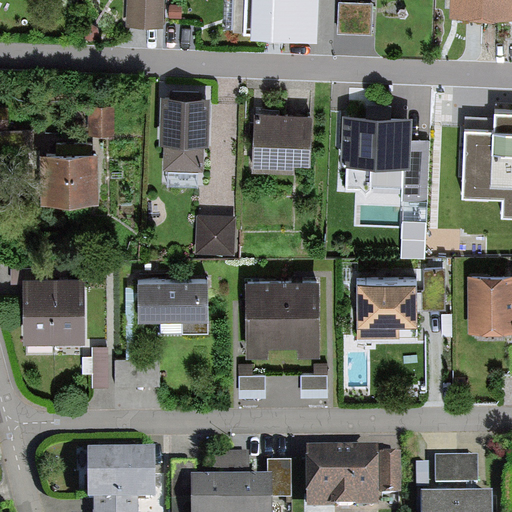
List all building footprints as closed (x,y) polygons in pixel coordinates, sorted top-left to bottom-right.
[(159,0),(128,0),(128,25),(159,26),(159,0)] [(312,36),(313,0),(249,0),(248,34),(312,36)] [(505,0),(452,0),(452,17),(505,18),(505,0)] [(343,35),(378,36),(379,4),(343,4),(343,35)] [(205,107),(163,106),(162,170),(204,171),(205,107)] [(0,161),(39,159),(38,129),(13,130),(12,110),(0,110),(0,161)] [(109,111),(90,110),(89,136),(108,137),(109,111)] [(511,113),(467,112),(465,194),(508,195),(507,212),(511,212),(511,113)] [(405,124),(347,122),(346,171),(402,172),(401,203),(425,204),(427,145),(404,144),(405,124)] [(306,131),(254,130),(253,172),(288,173),(288,163),(305,163),(306,131)] [(91,166),(44,166),(44,202),(91,202),(91,166)] [(406,210),(408,258),(432,257),(430,209),(406,210)] [(230,223),(198,221),(196,252),(228,254),(230,223)] [(442,270),(417,269),(416,282),(415,309),(441,310),(442,270)] [(416,282),(359,282),(359,340),(416,340),(415,309),(416,282)] [(510,283),(471,282),(470,331),(508,332),(509,301),(510,283)] [(26,345),(80,344),(79,286),(25,287),(26,345)] [(204,286),(139,286),(139,329),(204,329),(204,286)] [(246,296),(248,357),(266,356),(266,345),(298,344),(298,356),(314,356),(312,294),(246,296)] [(105,349),(91,349),(92,387),(105,387),(105,349)] [(155,362),(115,364),(115,387),(156,385),(155,362)] [(322,378),(300,379),(301,397),(323,396),(322,378)] [(262,380),(237,379),(237,398),(262,398),(262,380)] [(377,460),(307,459),(306,511),(375,511),(376,498),(377,460)] [(399,460),(377,460),(376,498),(398,499),(399,460)] [(150,463),(90,461),(89,502),(149,504),(150,463)] [(475,462),(435,462),(435,496),(475,495),(475,462)] [(191,467),(168,468),(169,502),(191,502),(192,485),(191,467)] [(287,467),(263,467),(264,485),(264,505),(288,505),(287,467)] [(228,511),(228,485),(192,485),(191,502),(191,511),(228,511)] [(264,485),(228,485),(228,511),(264,511),(264,505),(264,485)] [(435,496),(419,496),(419,511),(490,511),(490,495),(475,495),(435,496)]
